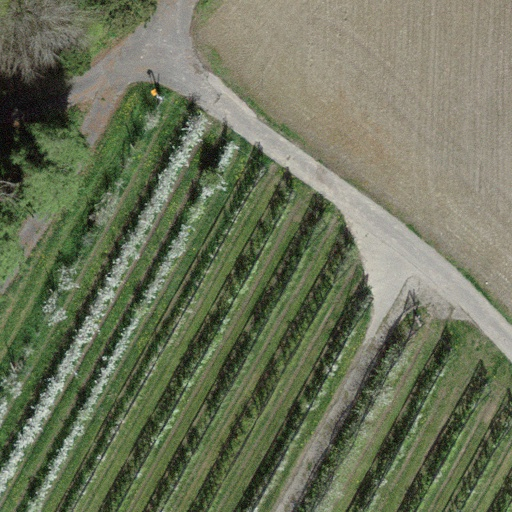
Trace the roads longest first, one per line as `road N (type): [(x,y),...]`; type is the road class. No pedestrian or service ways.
road 1 (track): [(168,51),(249,125),(420,254),(511,344)]
road 2 (track): [(280,511),(420,254)]
road 3 (track): [(123,73),(0,281)]
road 4 (track): [(0,110),(168,51)]
